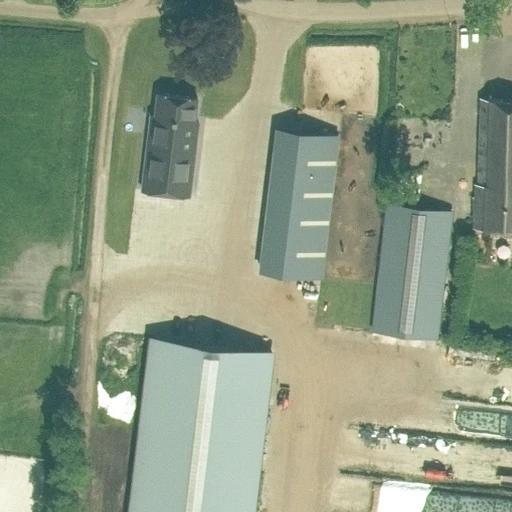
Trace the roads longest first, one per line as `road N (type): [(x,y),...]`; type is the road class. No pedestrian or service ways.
road 1 (track): [(74,511),(119,14)]
road 2 (unclassified): [(226,0),(343,14),(511,2)]
